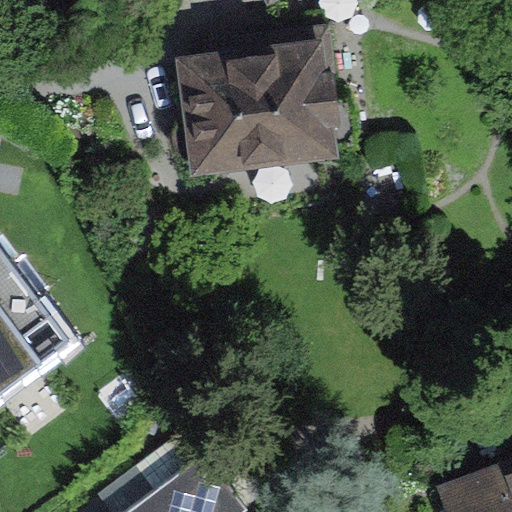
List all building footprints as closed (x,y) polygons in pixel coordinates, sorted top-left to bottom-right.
[(21,0),(0,0),(0,12),(9,33),(32,22),(21,0)] [(258,49),(187,58),(192,109),(183,110),(173,124),(173,138),(178,149),(188,154),(199,154),(198,160),(325,147),(327,161),(347,161),(354,155),(347,97),(336,98),(326,24),(256,33),(258,49)] [(69,336),(0,243),(0,387),(40,357),(69,336)] [(498,411),(511,404),(511,371),(485,383),(498,411)] [(234,511),(247,503),(188,424),(136,463),(153,486),(117,511),(234,511)] [(511,511),(511,469),(457,489),(465,511),(511,511)]
